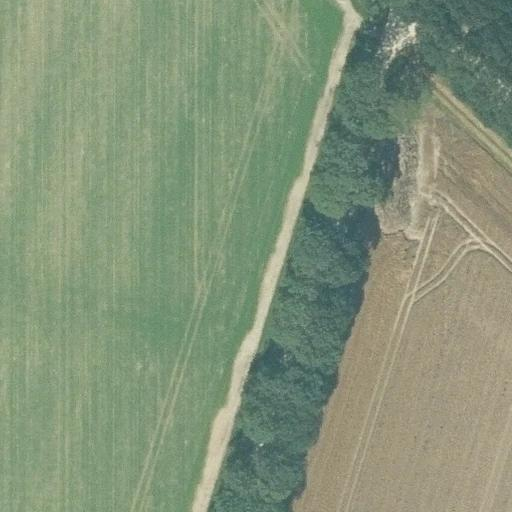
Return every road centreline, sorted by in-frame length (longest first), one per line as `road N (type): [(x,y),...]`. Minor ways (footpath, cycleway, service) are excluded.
road 1 (unclassified): [(253,511),(401,7)]
road 2 (unclassified): [(511,102),(401,7)]
